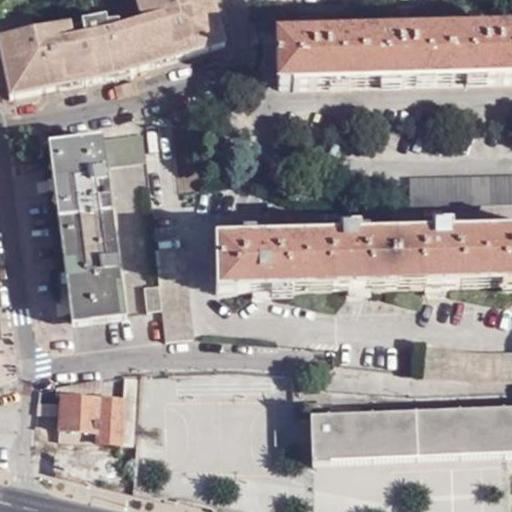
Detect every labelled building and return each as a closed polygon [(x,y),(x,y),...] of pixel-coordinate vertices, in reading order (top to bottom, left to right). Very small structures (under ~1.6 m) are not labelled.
[(225,49),(211,0),(92,0),(97,23),(0,42),(0,48),(12,103),(107,84),(225,49)] [(0,20),(0,24),(3,40),(34,33),(30,15),(0,20)] [(511,40),(502,41),(503,33),(483,33),(483,41),(416,43),(416,35),(398,35),(398,43),(331,45),(331,36),(313,36),(313,46),(278,46),(277,86),(280,86),(281,91),(294,90),(295,93),(511,86),(511,40)] [(226,51),(225,49),(107,84),(226,51)] [(148,164),(145,137),(49,151),(72,326),(126,319),(107,169),(148,164)] [(511,178),(410,181),(410,207),(511,203),(511,178)] [(511,286),(511,235),(454,238),(454,230),(439,230),(439,239),(356,241),(356,233),(340,233),(340,242),(272,245),(271,237),(256,237),(256,245),(221,246),(221,295),(511,286)] [(164,315),(167,345),(194,343),(185,250),(158,252),(162,291),(164,315)] [(148,316),(164,315),(162,291),(146,292),(148,316)] [(422,352),(421,379),(478,386),(511,386),(511,357),(473,357),(422,352)] [(62,409),(40,408),(39,418),(61,422),(61,433),(60,447),(120,451),(124,406),(99,404),(102,383),(57,393),(57,400),(62,401),(62,409)] [(329,407),(310,408),(310,424),(329,423),(329,407)] [(511,414),(333,423),(334,473),(511,464),(511,414)] [(61,422),(39,418),(54,425),(54,433),(61,433),(61,422)] [(313,474),(334,473),(333,423),(329,423),(310,424),(313,474)]
